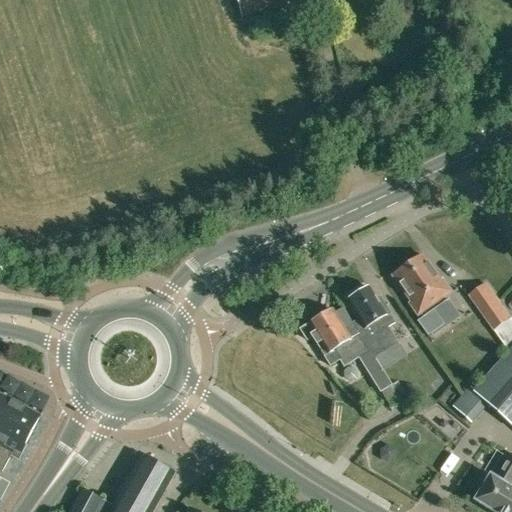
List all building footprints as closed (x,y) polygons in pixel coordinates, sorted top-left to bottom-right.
[(237,0),(243,17),(285,5),(283,0),(237,0)] [(422,255),(392,276),(411,303),(409,304),(417,316),(420,314),(422,317),(416,322),(426,336),(442,325),(429,307),(445,296),(438,285),(441,282),(440,280),(422,255)] [(493,331),(510,318),(485,284),(468,296),(493,331)] [(358,325),(378,358),(398,345),(387,328),(391,325),(385,316),(390,314),(380,298),(376,300),(369,288),(347,301),(361,323),(358,325)] [(334,314),(332,311),(300,330),(307,340),(312,337),(324,356),(330,366),(339,360),(344,368),(359,358),(381,393),(390,408),(401,401),(392,386),(375,360),(378,358),(358,325),(354,327),(343,308),(334,314)] [(511,425),(511,349),(475,392),(470,388),(453,407),(471,422),(488,404),(511,425)] [(0,471),(3,473),(14,451),(21,454),(40,417),(0,396),(0,471)] [(511,511),(511,454),(497,477),(511,484),(511,511)] [(151,511),(173,474),(141,457),(112,508),(101,501),(83,491),(71,511),(151,511)] [(474,501),(491,511),(511,511),(511,484),(497,477),(496,479),(490,476),(474,501)]
